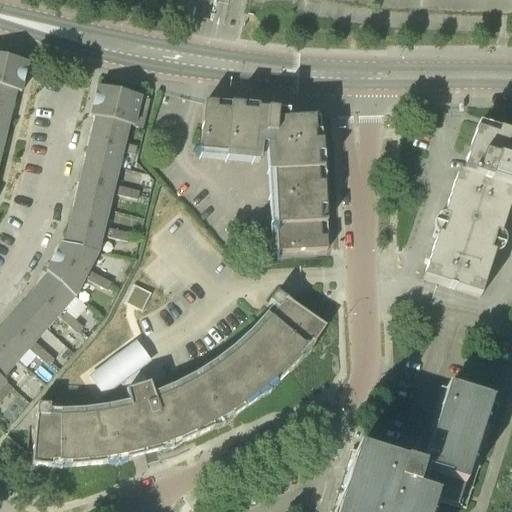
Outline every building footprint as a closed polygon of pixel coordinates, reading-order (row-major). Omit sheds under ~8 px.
[(0,88),(16,92),(20,94),(28,64),(0,57),(0,88)] [(0,88),(0,111),(10,114),(16,92),(0,88)] [(90,118),(95,119),(128,127),(133,128),(135,119),(137,110),(139,100),(140,98),(97,88),(90,118)] [(149,103),(139,100),(137,110),(146,112),(149,103)] [(287,121),(288,113),(274,112),(274,113),(257,111),(257,109),(202,104),(199,153),(253,158),(255,135),(272,137),(271,147),(277,253),(326,250),(318,112),(299,114),(299,121),(287,121)] [(137,110),(135,119),(144,121),(146,112),(137,110)] [(0,111),(0,134),(5,136),(10,114),(0,111)] [(89,141),(123,149),(124,145),(128,127),(95,119),(89,141)] [(135,119),(133,128),(142,130),(144,121),(135,119)] [(449,198),(422,281),(479,299),(511,196),(511,139),(496,135),(494,142),(474,135),(460,176),(456,175),(455,178),(449,198)] [(124,145),(123,149),(89,141),(84,162),(118,170),(122,153),(134,157),(135,152),(136,148),(124,145)] [(118,170),(84,162),(79,183),(112,191),(112,196),(124,198),(126,190),(114,187),(118,170)] [(107,212),(112,196),(112,191),(79,183),(74,205),(107,212)] [(126,190),(124,198),(136,201),(138,193),(126,190)] [(69,226),(102,233),(101,238),(114,241),(116,232),(103,229),(107,212),(74,205),(69,226)] [(97,254),(101,238),(102,233),(69,226),(64,246),(97,254)] [(128,235),(116,232),(114,241),(126,244),(128,235)] [(84,280),(95,286),(99,278),(88,272),(97,254),(64,246),(61,245),(53,259),(86,276),(84,280)] [(74,299),(84,280),(86,276),(53,259),(46,274),(48,276),(74,299)] [(34,292),(60,315),(57,318),(67,327),(73,320),(63,312),(74,299),(48,276),(34,292)] [(111,284),(99,278),(95,286),(107,292),(111,284)] [(46,331),(57,318),(60,315),(34,292),(20,308),(46,331)] [(37,406),(31,466),(50,468),(132,460),(162,452),(226,432),(272,393),(322,326),(276,295),(268,304),(272,307),(266,316),(250,333),(233,349),(214,364),(195,376),(174,387),(153,396),(149,384),(125,392),(128,403),(107,408),(84,411),(60,412),(49,412),(49,407),(37,406)] [(6,324),(32,347),(34,344),(46,331),(20,308),(6,324)] [(76,335),(82,329),(73,320),(67,327),(76,335)] [(28,351),(38,359),(44,353),(34,344),(32,347),(6,324),(0,330),(0,349),(16,364),(28,351)] [(16,364),(0,349),(0,379),(2,381),(16,364)] [(54,361),(44,353),(38,359),(48,368),(54,361)] [(0,389),(0,392),(6,398),(12,390),(5,384),(0,389)] [(435,511),(439,503),(453,508),(464,511),(467,503),(468,497),(497,407),(486,403),(445,390),(441,388),(415,471),(358,453),(351,451),(331,511),(435,511)]
